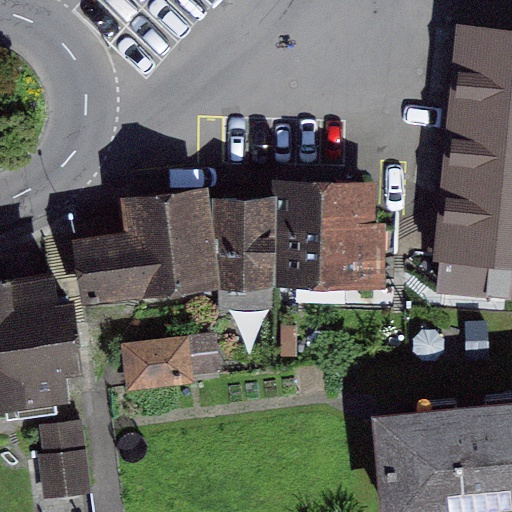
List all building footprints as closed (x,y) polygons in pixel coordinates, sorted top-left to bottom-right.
[(511,39),(462,35),(440,251),(511,258),(511,39)] [(393,182),(310,179),(309,189),(306,277),(389,281),(393,182)] [(228,183),(140,187),(142,218),(98,221),(101,294),(234,287),(235,275),(230,189),(228,183)] [(299,189),(230,189),(235,275),(300,275),(299,189)] [(48,285),(0,291),(0,403),(62,396),(48,285)] [(228,329),(139,330),(140,383),(229,382),(228,329)] [(511,407),(384,418),(392,511),(468,511),(511,508),(511,407)] [(88,423),(52,426),(57,491),(93,488),(88,423)]
